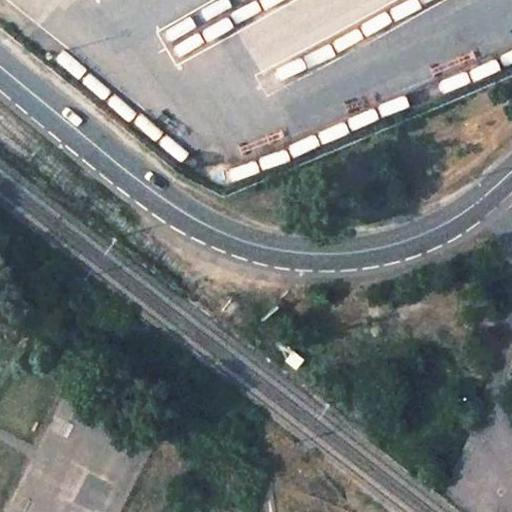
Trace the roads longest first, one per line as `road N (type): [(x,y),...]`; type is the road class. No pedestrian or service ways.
road 1 (tertiary): [(0,68),(171,204),(249,242),(295,252),(364,250),(427,232),(481,198)]
road 2 (residential): [(511,329),(492,417),(492,477)]
